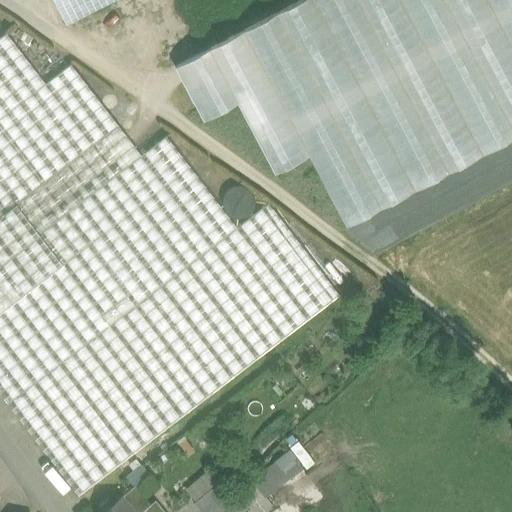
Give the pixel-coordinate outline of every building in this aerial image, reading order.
[(55,0),(63,19),(109,0),(55,0)] [(306,155),(336,220),(511,137),(511,0),(278,0),(164,54),(195,120),(233,102),(266,173),(306,155)] [(45,83),(6,32),(0,36),(0,392),(79,495),(339,294),(268,202),(236,226),(166,135),(141,155),(70,63),(45,83)] [(346,283),(334,267),(328,271),(341,287),(346,283)] [(285,452),(253,480),(262,491),(294,462),(285,452)] [(142,467),(128,477),(134,485),(135,485),(148,475),(142,467)] [(194,502),(218,482),(208,471),(185,490),(194,502)] [(253,480),(253,479),(237,491),(253,511),(262,511),(272,505),(262,491),(253,480)] [(218,482),(194,502),(203,511),(223,511),(229,507),(235,502),(218,482)] [(121,496),(100,511),(140,511),(148,506),(150,504),(135,485),(134,485),(121,496)] [(241,511),(243,511),(235,502),(229,507),(233,511),(241,511)]
